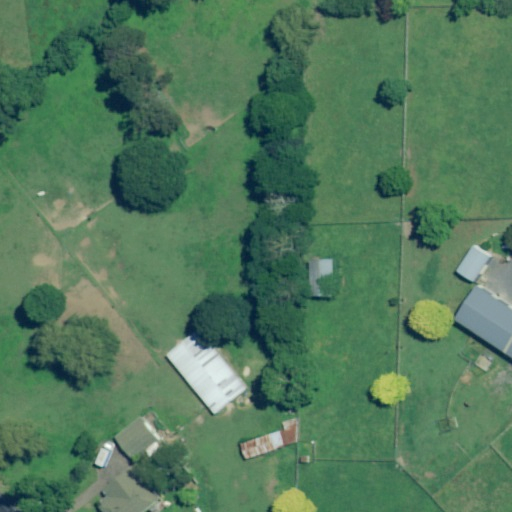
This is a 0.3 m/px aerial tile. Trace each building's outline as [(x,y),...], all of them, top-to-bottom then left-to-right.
[(494,258),(478,248),(462,274),(478,284),(494,258)] [(338,299),(339,262),(320,261),(320,298),(338,299)] [(511,308),(483,290),(462,322),(511,354),(511,308)] [(250,390),(204,332),(172,358),(219,416),(250,390)] [(168,450),(144,420),(119,439),(137,462),(149,452),(155,460),(168,450)] [(302,443),(294,423),(287,425),(289,431),(244,446),(250,461),(302,443)] [(149,511),(164,501),(138,469),(108,492),(113,498),(103,507),(106,511),(149,511)]
